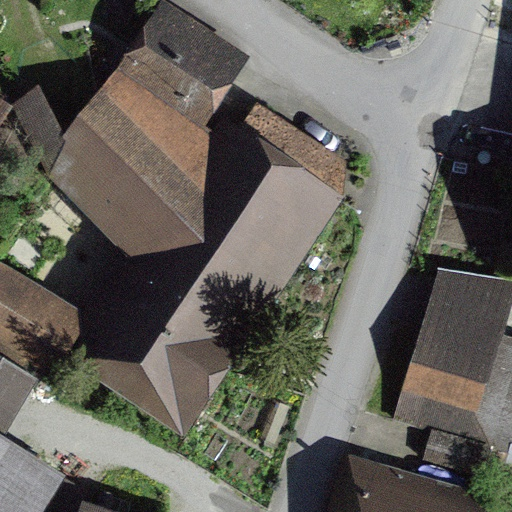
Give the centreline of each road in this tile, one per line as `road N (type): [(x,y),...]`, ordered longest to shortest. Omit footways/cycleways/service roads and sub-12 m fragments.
road 1 (residential): [(313,511),(431,114)]
road 2 (residential): [(431,114),(350,74),(237,0)]
